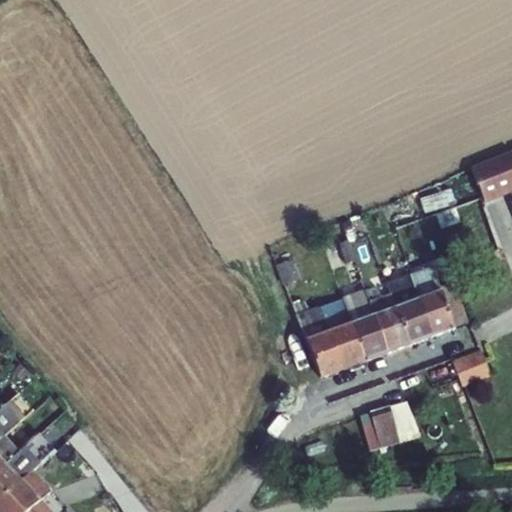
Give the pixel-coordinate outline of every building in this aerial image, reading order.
[(511,153),(472,168),(485,203),(511,193),(511,153)] [(354,239),(357,249),(370,244),(366,234),(354,239)] [(338,245),(352,283),(362,279),(348,241),(338,245)] [(276,266),(282,284),(300,277),(294,259),(276,266)] [(410,275),(419,300),(441,292),(440,288),(433,267),(410,275)] [(406,305),(419,300),(410,275),(396,279),(406,305)] [(441,292),(454,329),(467,325),(458,300),(472,295),(466,279),(440,288),(441,292)] [(366,291),(374,317),(395,309),(390,292),(380,295),(377,286),(366,291)] [(342,299),(351,325),(374,317),(366,291),(342,299)] [(419,300),(432,337),(454,329),(441,292),(419,300)] [(306,342),(328,334),(351,325),(342,299),(322,306),(312,310),(309,302),(293,308),(296,316),(306,342)] [(408,345),(432,337),(419,300),(406,305),(395,309),(408,345)] [(408,345),(395,309),(374,317),(387,353),(408,345)] [(387,353),(374,317),(351,325),(364,361),(387,353)] [(351,325),(328,334),(341,369),(364,361),(351,325)] [(328,334),(306,342),(320,377),(341,369),(328,334)] [(456,360),(466,385),(490,376),(481,351),(456,360)] [(12,371),(22,380),(28,371),(18,363),(12,371)] [(0,461),(4,466),(19,453),(4,436),(18,423),(19,423),(24,418),(34,411),(18,393),(9,401),(3,405),(0,408),(0,461)] [(395,404),(407,439),(418,435),(407,400),(395,404)] [(382,447),(407,439),(395,404),(371,412),(382,447)] [(65,411),(44,437),(59,449),(80,423),(65,411)] [(370,451),(382,447),(371,412),(359,416),(370,451)] [(25,448),(19,453),(4,466),(19,482),(38,503),(27,511),(51,511),(40,500),(51,492),(32,472),(41,465),(25,448)] [(4,466),(0,469),(0,499),(19,482),(4,466)] [(19,482),(0,499),(0,511),(27,511),(38,503),(19,482)]
